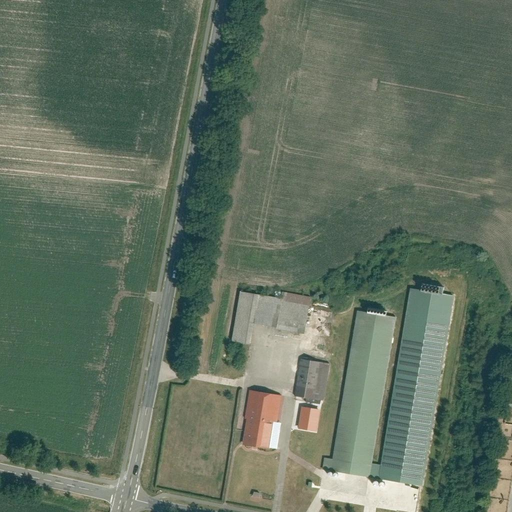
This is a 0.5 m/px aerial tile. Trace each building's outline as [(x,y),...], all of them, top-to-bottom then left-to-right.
[(242,291),(232,340),(250,344),(254,323),(304,334),(310,305),(242,291)] [(394,320),(355,313),(332,459),(322,458),(320,472),(422,488),(453,298),(411,291),(382,468),(371,466),(394,320)] [(303,358),(296,397),(323,401),(329,362),(303,358)] [(252,390),(244,443),(273,448),(282,394),(252,390)] [(305,405),(301,424),(312,427),(316,408),(305,405)] [(216,449),(214,467),(224,468),(226,450),(216,449)]
